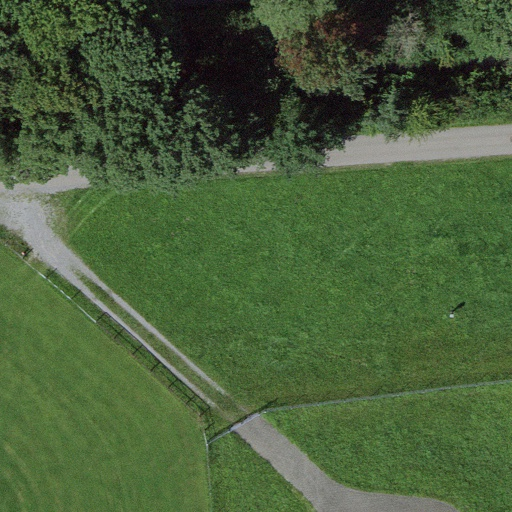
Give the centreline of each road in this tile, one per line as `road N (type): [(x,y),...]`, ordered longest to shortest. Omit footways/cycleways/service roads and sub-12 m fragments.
road 1 (track): [(0,176),(511,141)]
road 2 (track): [(0,205),(342,511)]
